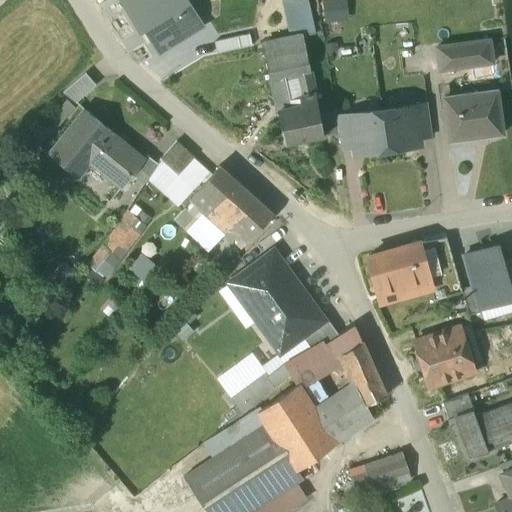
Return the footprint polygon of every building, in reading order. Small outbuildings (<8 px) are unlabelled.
[(120,0),(140,32),(144,29),(158,52),(203,25),(187,0),(120,0)] [(309,0),(291,0),(285,1),(293,39),(305,36),(305,37),(317,35),(309,0)] [(328,23),(352,18),(348,0),(330,0),(324,1),(328,23)] [(249,35),(214,42),(217,53),(251,46),(249,35)] [(284,40),(264,45),(264,46),(272,80),(286,77),(299,74),(313,72),(305,37),(305,36),(293,39),(284,40)] [(491,41),(439,48),(442,70),(494,63),(491,41)] [(299,74),(304,98),(301,98),(303,106),(305,106),(318,95),(313,72),(299,74)] [(76,103),(95,85),(85,74),(64,92),(76,103)] [(286,77),(272,80),(279,111),(294,108),(286,77)] [(499,91),(446,98),(452,141),(505,134),(499,91)] [(294,108),(279,111),(287,144),(326,136),(322,114),(318,95),(305,106),(294,108)] [(429,104),(417,106),(421,138),(434,136),(429,104)] [(417,106),(384,110),(389,150),(422,145),(421,138),(417,106)] [(144,158),(84,110),(49,154),(77,178),(89,163),(121,189),(132,174),(145,159),(144,158)] [(384,110),(351,115),(355,147),(356,155),(389,150),(384,110)] [(337,111),(322,114),(326,136),(340,133),(338,117),(337,111)] [(351,115),(338,117),(340,133),(340,134),(343,149),(355,147),(351,115)] [(26,141),(32,148),(49,134),(43,126),(26,141)] [(176,141),(160,159),(178,175),(194,157),(176,141)] [(157,164),(147,156),(144,158),(145,159),(132,174),(144,184),(157,164)] [(273,215),(218,167),(189,199),(204,214),(229,229),(234,223),(245,233),(251,239),(273,215)] [(145,225),(127,211),(120,219),(122,221),(140,233),(145,225)] [(229,229),(204,214),(188,232),(208,251),(229,229)] [(122,221),(103,246),(116,261),(118,263),(140,233),(122,221)] [(251,239),(245,233),(235,244),(241,250),(251,239)] [(447,239),(419,243),(424,267),(425,266),(427,276),(434,275),(436,284),(458,277),(447,239)] [(411,245),(368,257),(378,292),(395,287),(398,297),(422,290),(420,278),(427,276),(425,266),(424,267),(419,243),(411,245)] [(116,261),(103,246),(88,265),(103,276),(116,261)] [(497,246),(464,256),(479,309),(511,300),(511,299),(511,296),(502,263),(497,246)] [(141,252),(130,266),(146,280),(158,265),(141,252)] [(301,337),(323,321),(323,320),(275,255),(262,265),(260,262),(230,283),(257,319),(261,316),(285,349),(301,337)] [(511,260),(502,263),(511,296),(511,299),(511,300),(511,303),(511,260)] [(151,281),(140,295),(151,300),(160,289),(151,281)] [(323,321),(301,337),(310,349),(323,341),(325,346),(339,335),(326,318),(323,320),(323,321)] [(339,335),(325,346),(323,341),(310,349),(288,362),(286,363),(299,383),(299,384),(302,388),(314,381),(310,374),(336,359),(344,353),(363,342),(355,324),(339,335)] [(458,328),(416,342),(430,386),(473,372),(458,328)] [(387,395),(363,342),(344,353),(357,383),(367,405),(368,404),(387,395)] [(240,416),(273,389),(259,373),(227,399),(240,416)] [(299,383),(259,411),(267,422),(298,470),(337,443),(316,410),(302,388),(299,384),(299,383)] [(357,383),(316,410),(337,443),(374,418),(368,404),(367,405),(357,383)] [(468,394),(443,403),(448,419),(454,417),(474,410),(468,394)] [(474,410),(454,417),(469,458),(503,446),(500,438),(511,434),(511,402),(476,415),(474,410)] [(267,422),(184,476),(207,511),(251,511),(303,478),(298,470),(267,422)] [(460,456),(448,431),(434,437),(446,462),(460,456)] [(403,450),(350,468),(356,489),(410,471),(403,450)] [(511,511),(511,470),(502,475),(510,499),(495,504),(497,511),(511,511)]
